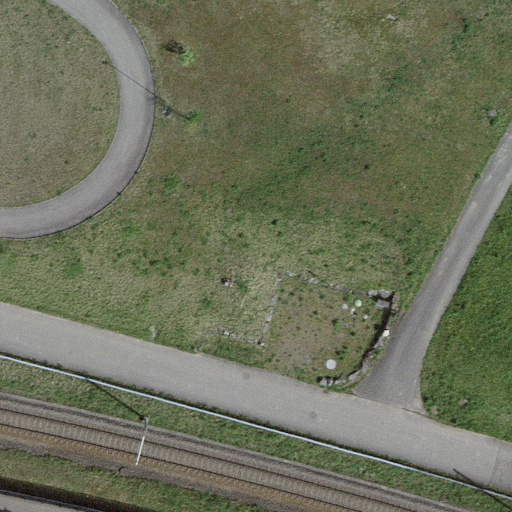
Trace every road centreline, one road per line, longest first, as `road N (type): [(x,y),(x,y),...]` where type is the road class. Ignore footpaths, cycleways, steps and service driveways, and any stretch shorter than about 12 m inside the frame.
road 1 (track): [(511,475),(0,329)]
road 2 (motorway): [(0,123),(511,175)]
road 3 (motorway): [(511,55),(0,11)]
road 4 (track): [(372,435),(511,185)]
